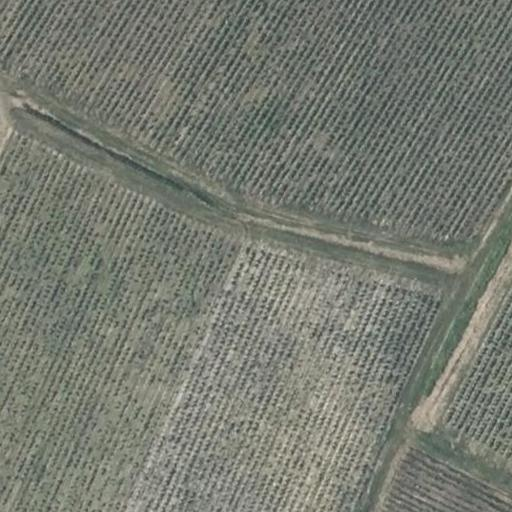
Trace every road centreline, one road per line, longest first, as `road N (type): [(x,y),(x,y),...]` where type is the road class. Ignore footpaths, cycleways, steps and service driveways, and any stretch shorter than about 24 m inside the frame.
road 1 (track): [(7,95),(128,171),(240,218),(467,281)]
road 2 (track): [(467,281),(364,511)]
